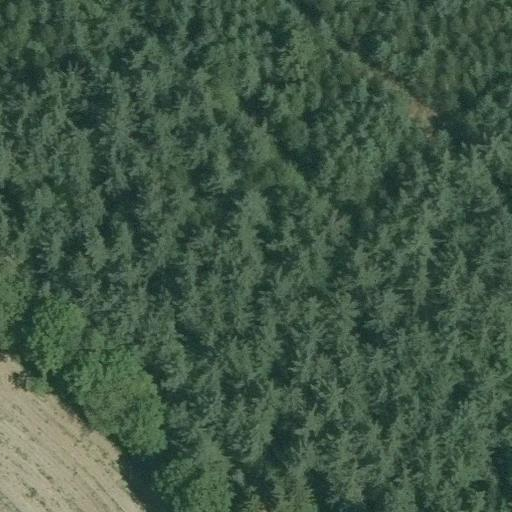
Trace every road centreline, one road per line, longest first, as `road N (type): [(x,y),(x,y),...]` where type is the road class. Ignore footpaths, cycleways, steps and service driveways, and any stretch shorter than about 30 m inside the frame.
road 1 (track): [(511,502),(315,209),(266,154),(92,0)]
road 2 (track): [(0,265),(217,457),(314,511)]
